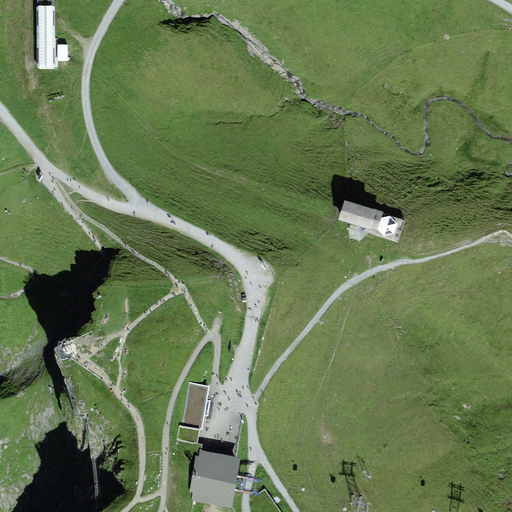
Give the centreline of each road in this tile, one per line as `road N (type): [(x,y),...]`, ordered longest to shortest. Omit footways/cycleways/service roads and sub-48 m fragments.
road 1 (track): [(217,448),(223,406),(214,383),(217,337),(209,335),(170,410),(164,486),(136,500)]
road 2 (track): [(246,511),(254,447),(248,402),(223,406)]
